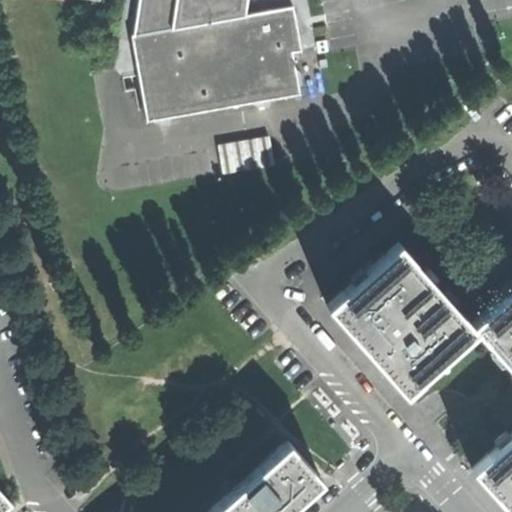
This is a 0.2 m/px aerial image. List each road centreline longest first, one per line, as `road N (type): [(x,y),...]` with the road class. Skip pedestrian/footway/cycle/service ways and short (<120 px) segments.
road 1 (residential): [(511,167),(483,150),(428,165),(288,259),(273,281),(277,304),(412,453)]
road 2 (residential): [(0,382),(32,477),(54,511)]
